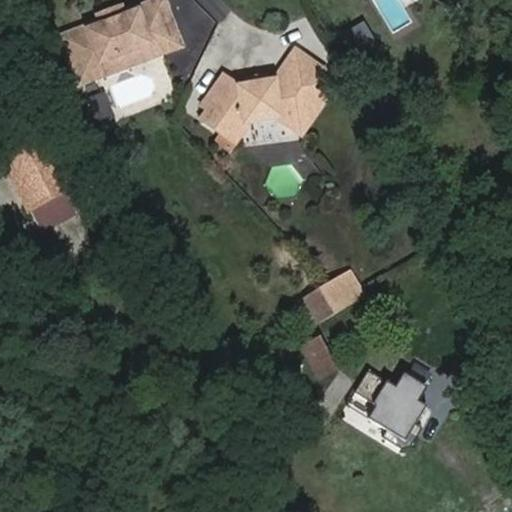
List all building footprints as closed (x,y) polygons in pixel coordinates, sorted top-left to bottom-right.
[(101,24),(77,34),(91,75),(110,68),(115,61),(163,43),(167,53),(191,44),(174,0),(165,0),(149,7),(150,10),(137,14),(135,7),(112,16),(115,23),(102,28),(101,24)] [(134,4),(111,13),(112,16),(135,7),(134,4)] [(378,25),(357,36),(368,55),(389,44),(378,25)] [(91,75),(77,34),(71,36),(88,83),(167,53),(163,43),(115,61),(110,68),(91,75)] [(224,100),(218,108),(211,117),(229,131),(250,104),(253,122),(288,115),(293,115),(302,122),(300,125),(312,134),(337,98),(323,88),(336,69),(306,50),(287,75),(288,79),(278,81),(256,85),(250,85),(234,74),(218,96),(224,100)] [(255,76),(256,85),(278,81),(277,73),(255,76)] [(212,104),(218,108),(224,100),(218,96),(212,104)] [(250,104),(229,131),(240,138),(253,122),(250,104)] [(293,115),(288,115),(300,125),(302,122),(293,115)] [(11,161),(35,206),(74,184),(50,140),(11,161)] [(74,184),(35,206),(51,234),(90,212),(74,184)] [(349,274),(337,281),(352,307),(364,300),(349,274)] [(337,281),(321,291),(337,316),(352,307),(337,281)] [(321,291),(305,300),(320,326),(337,316),(321,291)] [(305,300),(293,308),(309,333),(320,326),(305,300)] [(320,337),(301,348),(317,379),(336,368),(320,337)] [(427,407),(418,402),(426,388),(403,374),(395,388),(367,372),(354,394),(374,406),(374,409),(368,420),(386,431),(382,438),(401,450),(416,425),(427,407)] [(411,448),(422,429),(416,425),(401,450),(411,448)]
